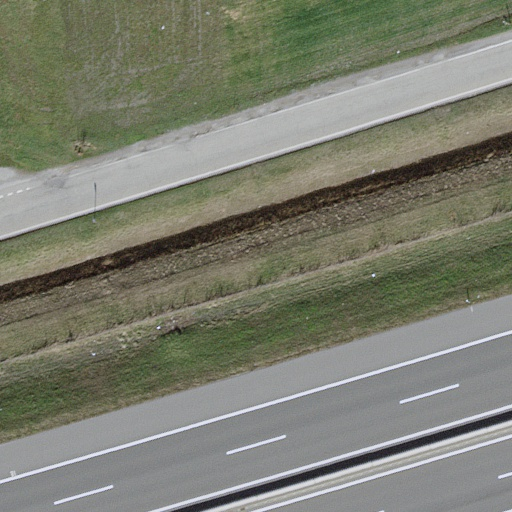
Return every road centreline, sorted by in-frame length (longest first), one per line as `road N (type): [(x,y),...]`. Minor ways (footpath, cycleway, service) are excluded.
road 1 (unclassified): [(511,58),(0,217)]
road 2 (motorway): [(511,366),(15,511)]
road 3 (motorway): [(384,511),(511,474)]
